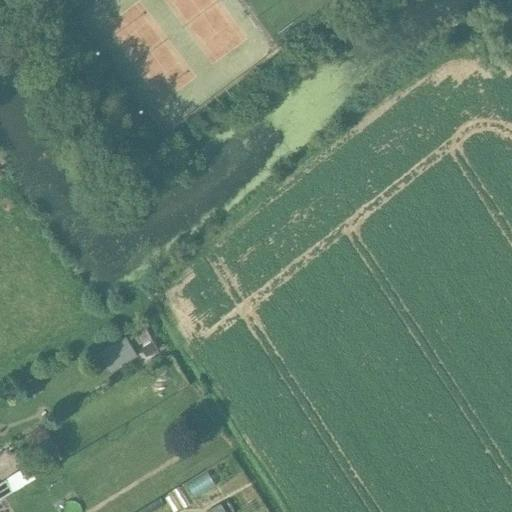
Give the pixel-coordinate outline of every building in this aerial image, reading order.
[(126,337),(109,347),(120,366),(137,356),(126,337)] [(50,468),(43,458),(27,468),(34,479),(50,468)] [(235,473),(220,479),(232,507),(247,500),(235,473)] [(211,493),(200,476),(191,481),(202,499),(211,493)] [(0,499),(11,493),(3,481),(0,483),(0,499)] [(187,484),(172,493),(182,509),(196,501),(187,484)]
